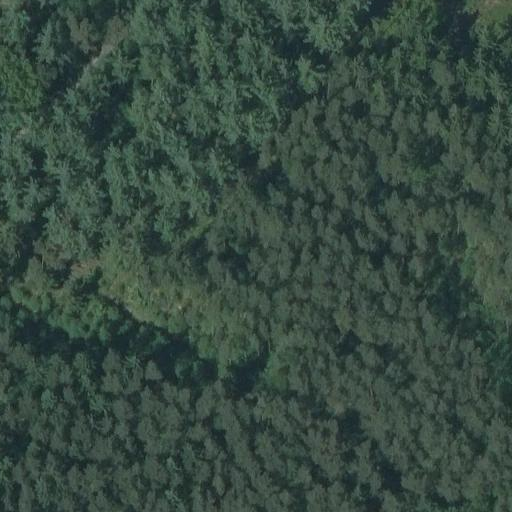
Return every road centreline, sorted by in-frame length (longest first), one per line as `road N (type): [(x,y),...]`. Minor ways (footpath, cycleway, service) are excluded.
road 1 (track): [(0,141),(142,0)]
road 2 (track): [(459,511),(511,402)]
